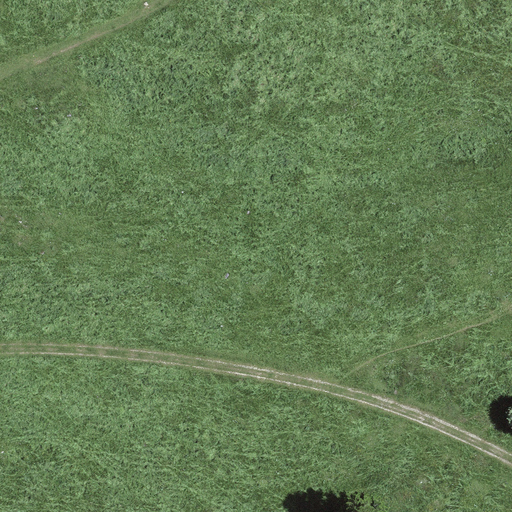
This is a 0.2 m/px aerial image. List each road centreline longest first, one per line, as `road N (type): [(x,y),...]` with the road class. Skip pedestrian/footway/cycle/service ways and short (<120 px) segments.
road 1 (track): [(511,462),(456,433),(319,385),(51,344),(0,351)]
road 2 (track): [(0,63),(118,0)]
